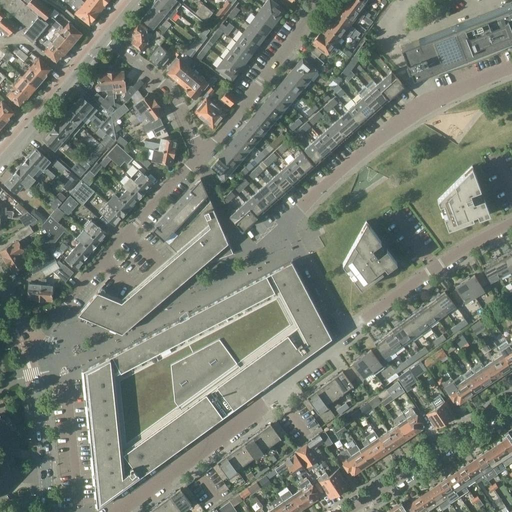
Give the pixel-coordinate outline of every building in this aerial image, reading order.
[(24,2),(23,1),(21,0),(0,0),(0,3),(13,15),(24,2)] [(38,0),(30,0),(27,4),(32,8),(39,14),(45,20),(52,12),(38,0)] [(95,17),(101,9),(90,0),(85,0),(84,2),(81,0),(76,0),(75,1),(95,17)] [(90,0),(101,9),(107,1),(105,0),(90,0)] [(153,5),(169,18),(170,19),(176,12),(161,0),(157,0),(155,0),(153,3),(153,5)] [(161,0),(176,12),(177,11),(177,10),(176,10),(181,4),(176,0),(161,0)] [(222,7),(226,11),(227,11),(233,4),(228,0),(222,7)] [(278,19),(284,10),(271,0),(268,0),(263,7),(278,19)] [(362,8),(365,3),(360,0),(347,0),(346,2),(364,15),(366,11),(362,8)] [(79,9),(76,13),(89,24),(95,17),(75,1),(73,4),(79,9)] [(32,8),(27,4),(24,2),(13,15),(21,21),(32,8)] [(339,10),(353,20),(356,16),(361,19),(361,18),(370,25),(373,22),(364,15),(346,2),(343,5),(341,6),(339,10)] [(511,3),(419,40),(419,39),(401,46),(404,54),(405,54),(407,61),(406,61),(409,69),(410,68),(413,77),(423,73),(424,73),(438,68),(438,67),(445,65),(446,67),(445,67),(445,68),(444,68),(444,69),(445,69),(445,70),(446,70),(446,71),(447,71),(456,68),(462,66),(467,64),(476,61),(485,58),(493,54),(496,52),(504,49),(504,48),(505,47),(505,46),(504,45),(503,45),(502,45),(501,43),(508,40),(508,42),(508,41),(511,39),(511,3)] [(203,4),(196,13),(206,22),(214,12),(203,4)] [(153,5),(148,11),(147,12),(167,28),(170,23),(167,21),(169,18),(153,5)] [(221,18),(226,11),(222,7),(216,15),(221,18)] [(271,27),(278,19),(263,7),(256,16),(271,27)] [(38,16),(39,14),(32,8),(21,21),(28,28),(38,16)] [(336,15),(334,19),(348,30),(351,26),(350,25),(353,20),(339,10),(336,13),(336,15)] [(0,28),(8,35),(9,34),(11,34),(13,31),(13,30),(17,25),(16,25),(9,19),(10,19),(4,14),(4,15),(0,11),(0,28)] [(163,32),(167,28),(147,12),(142,19),(153,28),(155,25),(163,32)] [(50,15),(46,20),(59,31),(63,26),(50,15)] [(42,19),(38,16),(28,28),(23,34),(33,42),(45,27),(50,31),(53,27),(49,23),(46,21),(43,18),(42,19)] [(271,27),(256,16),(250,25),(264,36),(271,27)] [(329,23),(326,27),(340,37),(344,32),(349,36),(353,39),(356,35),(351,32),(348,30),(334,19),(331,22),(329,23)] [(60,33),(72,44),(81,33),(74,27),(73,25),(71,24),(69,22),(60,33)] [(134,34),(134,37),(152,35),(151,33),(148,33),(147,29),(139,22),(131,32),(134,34)] [(258,44),(264,36),(250,25),(243,33),(258,44)] [(201,32),(201,33),(206,36),(210,31),(205,27),(201,32)] [(321,36),(334,46),(336,47),(339,43),(337,42),(340,37),(326,27),(324,30),(324,32),(321,36)] [(72,44),(60,33),(55,29),(54,31),(55,32),(53,34),(54,35),(50,40),(52,42),(65,53),(72,44)] [(206,36),(201,33),(196,39),(196,40),(201,45),(207,37),(206,36)] [(243,33),(237,42),(251,53),(258,44),(243,33)] [(334,46),(321,36),(319,34),(313,41),(316,42),(314,45),(330,56),(333,52),(331,50),(334,46)] [(152,35),(134,37),(135,39),(132,42),(142,51),(152,38),(152,35)] [(159,45),(161,42),(164,38),(161,35),(158,39),(156,38),(155,39),(156,42),(159,45)] [(201,45),(195,40),(192,45),(197,50),(201,45)] [(65,53),(52,42),(44,52),(56,62),(60,57),(60,58),(65,53)] [(237,42),(230,50),(245,62),(251,53),(237,42)] [(177,56),(180,52),(181,52),(172,45),(168,50),(172,52),(177,56)] [(196,52),(190,47),(189,45),(183,52),(191,58),(196,52)] [(358,51),(363,54),(366,49),(362,45),(358,51)] [(12,52),(13,52),(23,61),(28,56),(20,49),(19,50),(16,47),(12,52)] [(151,57),(150,58),(161,67),(162,66),(161,66),(165,61),(166,62),(171,55),(161,47),(151,58),(151,57)] [(8,50),(7,52),(2,58),(7,62),(14,55),(8,50)] [(238,70),(245,62),(230,50),(223,59),(238,70)] [(363,54),(358,51),(354,56),(359,60),(363,54)] [(318,68),(323,63),(311,53),(307,59),(318,68)] [(39,58),(31,67),(43,78),(48,73),(47,73),(51,68),(39,58)] [(170,70),(168,72),(178,81),(189,68),(179,60),(176,58),(168,68),(170,70)] [(295,67),(309,79),(317,70),(303,58),(295,67)] [(223,59),(217,68),(232,79),(238,70),(223,59)] [(346,67),(351,70),(355,65),(350,61),(346,67)] [(36,87),(43,78),(31,67),(23,76),(36,87)] [(302,87),(309,79),(295,67),(288,75),(302,87)] [(346,67),(342,72),(347,76),(351,70),(346,67)] [(199,76),(189,68),(178,81),(186,88),(186,89),(185,91),(186,91),(199,76)] [(391,71),(384,78),(397,93),(401,89),(399,88),(403,85),(391,71)] [(132,86),(124,86),(123,72),(111,73),(113,94),(124,93),(124,95),(122,98),(126,102),(138,90),(133,86),(133,87),(132,86)] [(13,84),(15,86),(28,97),(36,87),(23,76),(19,73),(14,79),(15,81),(13,84)] [(111,114),(115,112),(113,94),(111,73),(100,74),(101,89),(107,89),(107,95),(100,104),(111,114)] [(295,96),(302,87),(288,75),(281,83),(295,96)] [(342,79),(337,75),(333,80),(338,84),(342,79)] [(195,99),(208,84),(212,87),(217,80),(214,77),(208,84),(199,76),(186,91),(195,99)] [(384,78),(377,84),(388,98),(392,95),(393,96),(397,93),(384,78)] [(388,98),(377,84),(373,80),(366,87),(383,106),(386,102),(385,101),(388,98)] [(281,83),(274,92),(288,104),(295,96),(281,83)] [(341,88),(338,84),(332,89),(336,93),(341,88)] [(12,89),(7,95),(19,106),(23,101),(24,101),(28,97),(15,86),(12,89)] [(215,90),(211,87),(203,96),(207,99),(215,90)] [(359,93),(362,97),(374,110),(377,107),(379,109),(383,106),(366,87),(359,93)] [(341,88),(336,93),(340,97),(345,92),(341,88)] [(229,91),(228,90),(221,99),(226,103),(230,106),(237,98),(229,91)] [(281,112),(288,104),(274,92),(267,100),(281,112)] [(136,118),(140,115),(157,103),(149,93),(133,105),(139,112),(135,115),(136,118)] [(81,96),(73,106),(85,116),(89,119),(97,110),(81,96)] [(362,97),(355,104),(368,118),(372,115),(371,114),(374,110),(362,97)] [(334,98),(328,103),(332,107),(338,103),(334,98)] [(195,112),(204,120),(215,106),(206,99),(195,112)] [(215,106),(204,120),(213,127),(224,114),(220,110),(226,103),(221,99),(215,106)] [(260,108),(274,120),(281,112),(267,100),(260,108)] [(0,115),(6,121),(10,117),(10,116),(14,112),(2,101),(0,103),(0,115)] [(111,114),(113,123),(130,110),(124,103),(115,112),(111,114)] [(157,103),(140,115),(144,120),(148,117),(151,121),(143,127),(145,133),(153,130),(163,125),(159,116),(164,112),(157,103)] [(332,107),(328,103),(323,107),(327,112),(332,107)] [(368,118),(355,104),(348,110),(360,123),(363,120),(364,122),(368,118)] [(66,113),(81,126),(85,122),(81,119),(85,116),(73,106),(66,113)] [(267,129),(274,120),(260,108),(253,116),(267,129)] [(348,110),(341,116),(354,131),(358,128),(356,126),(360,123),(348,110)] [(319,111),(314,116),(318,120),(323,116),(319,111)] [(66,113),(59,122),(74,135),(79,129),(81,126),(66,113)] [(91,121),(107,135),(115,141),(116,140),(113,123),(111,114),(102,125),(93,118),(91,121)] [(260,137),(267,129),(253,116),(246,125),(260,137)] [(314,116),(309,120),(313,125),(318,120),(314,116)] [(350,135),(354,131),(341,116),(333,123),(345,136),(349,133),(350,135)] [(72,137),(74,135),(59,122),(51,131),(63,141),(68,134),(72,137)] [(333,123),(326,129),(339,144),(343,141),(342,139),(345,136),(333,123)] [(305,124),(300,128),(304,133),(309,128),(305,124)] [(168,134),(163,125),(153,130),(157,138),(160,137),(168,134)] [(260,137),(246,125),(239,133),(253,145),(260,137)] [(295,133),(298,137),(304,133),(300,128),(295,133)] [(336,147),(339,144),(326,129),(319,136),(331,149),(334,146),(336,147)] [(51,131),(44,140),(55,150),(59,145),(66,149),(69,146),(63,141),(51,131)] [(246,153),(253,145),(239,133),(232,141),(246,153)] [(144,147),(153,149),(174,152),(176,141),(171,140),(168,134),(160,137),(161,138),(160,144),(146,141),(144,147)] [(107,149),(115,141),(107,135),(100,143),(107,149)] [(319,136),(312,142),(325,157),(329,154),(328,152),(331,149),(319,136)] [(287,140),(282,144),(286,149),(291,144),(287,140)] [(239,161),(246,153),(232,141),(225,149),(239,161)] [(325,157),(312,142),(304,149),(316,162),(320,159),(321,160),(325,157)] [(93,152),(98,156),(105,148),(100,143),(93,152)] [(133,159),(118,145),(117,144),(106,155),(119,168),(124,162),(127,165),(133,159)] [(286,149),(282,144),(277,149),(281,153),(286,149)] [(51,162),(36,148),(29,155),(29,156),(28,158),(39,168),(45,173),(52,179),(55,176),(46,168),(51,162)] [(152,160),(157,161),(172,164),(174,152),(153,149),(152,160)] [(232,170),(239,161),(225,149),(218,158),(232,170)] [(302,151),(295,157),(308,172),(312,169),(310,168),(314,164),(302,151)] [(84,155),(82,158),(90,165),(98,156),(93,152),(88,159),(84,155)] [(80,176),(90,165),(82,158),(77,153),(73,158),(77,163),(71,169),(80,176)] [(273,153),(268,157),(272,162),(277,157),(273,153)] [(111,160),(107,156),(99,164),(102,166),(104,168),(111,160)] [(139,160),(147,168),(151,163),(143,156),(139,160)] [(263,162),(267,166),(272,162),(268,157),(263,162)] [(295,157),(288,164),(300,177),(303,174),(304,176),(308,172),(295,157)] [(28,158),(20,166),(32,176),(39,168),(28,158)] [(225,178),(232,170),(218,158),(211,166),(216,171),(225,178)] [(69,179),(73,174),(56,159),(52,164),(69,179)] [(288,164),(280,170),(294,185),(297,182),(296,180),(300,177),(288,164)] [(13,174),(28,187),(31,183),(35,187),(39,183),(35,179),(32,176),(20,166),(13,174)] [(90,170),(95,175),(99,171),(94,166),(90,170)] [(259,166),(254,170),(258,175),(263,170),(259,166)] [(481,189),(480,187),(472,166),(437,200),(448,229),(490,213),(484,198),(476,200),(473,192),(481,189)] [(139,169),(131,177),(145,191),(153,182),(142,172),(139,169)] [(86,185),(95,175),(90,170),(81,180),(86,185)] [(258,175),(254,170),(249,175),(253,179),(258,175)] [(280,170),(273,177),(285,190),(288,187),(290,189),(294,185),(280,170)] [(26,189),(28,187),(13,174),(5,183),(14,191),(17,194),(23,186),(26,189)] [(131,177),(123,185),(138,199),(145,191),(131,177)] [(273,177),(266,183),(280,198),(283,195),(282,193),(285,190),(273,177)] [(166,242),(190,216),(209,196),(201,178),(152,230),(166,242)] [(245,179),(240,183),(244,188),(249,183),(245,179)] [(81,180),(70,193),(83,204),(95,191),(86,185),(81,180)] [(235,188),(239,192),(244,188),(240,183),(235,188)] [(280,198),(266,183),(259,189),(271,203),(274,200),(275,201),(280,198)] [(130,207),(138,199),(123,185),(115,193),(130,207)] [(259,189),(252,196),(265,211),(269,207),(267,206),(271,203),(259,189)] [(231,191),(226,196),(230,201),(235,196),(231,191)] [(56,197),(61,202),(67,196),(63,192),(62,193),(60,192),(56,197)] [(115,193),(108,201),(123,215),(130,207),(115,193)] [(70,196),(59,209),(68,216),(79,204),(70,196)] [(190,216),(210,262),(233,253),(228,242),(209,196),(190,216)] [(252,196),(244,203),(256,216),(260,213),(261,214),(265,211),(252,196)] [(61,202),(56,197),(52,202),(54,204),(51,208),(54,210),(61,202)] [(99,210),(103,214),(114,224),(123,215),(108,201),(106,203),(99,210)] [(15,208),(23,215),(28,211),(19,203),(15,208)] [(244,203),(238,209),(251,223),(254,220),(253,219),(256,216),(244,203)] [(0,217),(7,218),(12,218),(13,211),(7,211),(7,207),(2,207),(2,204),(0,204),(0,217)] [(238,209),(230,216),(242,229),(246,226),(247,227),(251,223),(238,209)] [(28,211),(23,215),(19,217),(25,227),(28,225),(36,220),(37,219),(36,218),(28,211)] [(47,219),(40,213),(36,218),(37,219),(43,225),(47,219)] [(64,232),(66,229),(51,215),(47,219),(43,225),(43,230),(50,248),(54,243),(64,232)] [(78,314),(122,333),(201,265),(210,262),(190,216),(166,242),(178,253),(122,301),(97,291),(78,314)] [(36,220),(28,225),(25,227),(15,233),(19,240),(32,231),(30,228),(38,223),(36,220)] [(83,228),(100,242),(107,234),(91,220),(90,221),(88,220),(83,226),(84,227),(83,228)] [(381,241),(380,240),(366,221),(343,264),(361,289),(397,262),(387,248),(380,253),(374,246),(381,241)] [(83,228),(76,237),(76,238),(92,251),(100,242),(83,228)] [(92,251),(76,238),(75,239),(79,243),(73,250),(84,260),(92,251)] [(0,252),(6,261),(24,251),(18,241),(13,244),(0,252)] [(502,256),(510,272),(511,270),(511,252),(510,249),(505,252),(506,254),(502,256)] [(73,250),(65,258),(77,268),(84,260),(73,250)] [(25,253),(24,251),(6,261),(13,271),(26,263),(21,255),(25,253)] [(56,262),(59,267),(64,264),(59,260),(53,255),(42,263),(37,265),(41,271),(56,262)] [(510,272),(502,256),(498,258),(497,256),(491,259),(500,277),(510,272)] [(30,270),(34,267),(37,265),(42,263),(39,257),(26,265),(30,270)] [(500,277),(491,259),(486,262),(486,264),(482,266),(490,282),(500,277)] [(113,354),(140,407),(309,300),(312,299),(292,261),(113,354)] [(64,264),(59,267),(58,267),(69,277),(73,272),(64,264)] [(53,271),(65,282),(69,277),(58,267),(53,271)] [(482,287),(488,283),(481,272),(475,276),(475,275),(470,277),(469,276),(464,279),(475,297),(484,291),(482,287)] [(41,279),(41,284),(39,299),(51,301),(52,285),(46,285),(46,279),(41,278),(41,279)] [(29,283),(28,298),(39,299),(41,284),(41,279),(39,279),(38,284),(29,283)] [(475,297),(464,279),(459,282),(460,284),(455,287),(456,288),(450,291),(457,302),(463,299),(465,302),(475,297)] [(435,297),(446,313),(455,306),(445,292),(441,295),(440,293),(435,297)] [(431,302),(427,305),(437,319),(446,313),(435,297),(430,300),(431,302)] [(257,392),(315,349),(332,337),(312,299),(309,300),(140,407),(167,457),(200,433),(213,423),(206,414),(217,406),(224,415),(246,399),(257,392)] [(429,325),(437,319),(427,305),(423,307),(422,306),(417,309),(429,325)] [(488,313),(493,320),(504,313),(499,306),(488,313)] [(410,317),(420,332),(429,325),(417,309),(412,313),(413,315),(410,317)] [(422,335),(420,332),(410,317),(406,320),(405,318),(400,322),(411,338),(414,341),(422,335)] [(481,321),(472,328),(477,335),(485,329),(481,321)] [(403,344),(411,338),(400,322),(395,326),(396,327),(392,330),(403,344)] [(403,344),(392,330),(388,333),(387,331),(382,335),(394,351),(403,344)] [(385,357),(394,351),(382,335),(377,338),(378,340),(374,343),(377,347),(385,357)] [(460,348),(468,343),(463,335),(455,340),(460,348)] [(452,343),(445,348),(448,353),(455,348),(452,343)] [(372,350),(371,349),(367,352),(366,351),(361,354),(373,371),(375,374),(384,368),(382,365),(387,361),(385,357),(377,347),(372,350)] [(443,348),(435,353),(440,360),(448,355),(443,348)] [(511,349),(511,348),(501,354),(511,369),(511,368),(511,349)] [(490,356),(493,360),(502,374),(506,371),(507,372),(511,369),(501,354),(499,350),(490,356)] [(113,354),(83,370),(85,384),(97,507),(167,457),(140,407),(113,354)] [(353,364),(348,368),(355,378),(361,386),(363,384),(364,378),(373,371),(361,354),(355,358),(357,360),(353,363),(353,364)] [(409,369),(408,369),(411,373),(414,378),(426,369),(420,360),(418,362),(409,369)] [(493,360),(484,366),(494,381),(498,378),(498,377),(502,374),(493,360)] [(482,363),(472,369),(484,386),(488,383),(489,384),(494,381),(484,366),(482,363)] [(339,374),(338,373),(333,376),(344,392),(353,386),(350,382),(355,378),(348,368),(339,374)] [(414,378),(411,373),(408,369),(396,377),(406,392),(412,387),(410,385),(416,381),(414,378)] [(463,375),(475,393),(480,390),(479,389),(484,386),(472,369),(463,375)] [(456,385),(465,398),(470,396),(470,397),(475,393),(463,375),(454,381),(456,385)] [(329,382),(325,384),(335,399),(344,392),(333,376),(327,380),(329,382)] [(442,383),(446,390),(456,405),(465,398),(456,385),(454,381),(452,378),(445,383),(444,381),(442,383)] [(386,389),(393,399),(404,391),(397,381),(386,389)] [(335,399),(325,384),(321,387),(320,385),(315,389),(327,405),(335,399)] [(327,405),(315,389),(310,393),(311,394),(302,401),(309,411),(315,407),(320,415),(329,408),(327,405)] [(393,399),(386,389),(377,395),(384,405),(393,399)] [(372,407),(381,401),(377,395),(368,401),(372,407)] [(454,416),(445,401),(439,405),(436,400),(432,403),(445,422),(454,416)] [(364,410),(370,406),(371,405),(368,402),(361,406),(364,410)] [(432,410),(426,414),(435,428),(445,422),(432,403),(428,405),(432,410)] [(213,423),(224,415),(217,406),(206,414),(213,423)] [(403,414),(405,418),(415,432),(424,426),(414,411),(414,412),(412,409),(403,414)] [(358,410),(350,415),(353,420),(361,414),(358,410)] [(405,418),(396,423),(407,439),(412,436),(411,435),(415,432),(405,418)] [(266,427),(265,425),(260,429),(272,445),(281,438),(286,434),(276,420),(270,424),(266,427)] [(340,422),(332,427),(335,432),(343,426),(340,422)] [(402,442),(407,439),(396,423),(387,430),(397,444),(401,441),(402,442)] [(252,437),(263,451),(272,445),(260,429),(255,433),(256,434),(252,437)] [(328,447),(333,443),(324,430),(319,433),(328,447)] [(387,430),(378,436),(388,451),(393,448),(392,447),(397,444),(387,430)] [(502,441),(502,442),(511,457),(511,455),(511,454),(511,453),(511,436),(511,438),(508,434),(510,433),(509,432),(508,431),(505,433),(507,436),(502,440),(502,441)] [(320,451),(317,446),(322,442),(317,434),(307,441),(313,449),(316,454),(320,451)] [(383,455),(388,451),(378,436),(369,442),(379,457),(383,454),(383,455)] [(263,451),(252,437),(249,439),(248,438),(243,442),(254,458),(263,451)] [(363,446),(360,448),(370,464),(375,461),(374,460),(379,457),(369,442),(367,439),(361,443),(363,446)] [(235,449),(245,464),(254,458),(243,442),(238,445),(239,447),(235,449)] [(511,461),(511,457),(502,442),(499,442),(497,443),(497,445),(492,448),(495,452),(496,452),(500,456),(499,457),(501,460),(505,466),(511,461)] [(317,460),(317,459),(306,443),(294,451),(305,467),(317,460)] [(365,467),(370,464),(360,448),(350,454),(360,469),(364,466),(365,467)] [(485,453),(484,454),(492,466),(497,463),(501,470),(506,467),(505,466),(501,460),(499,457),(500,456),(496,452),(495,452),(492,448),(489,451),(487,450),(485,451),(485,453)] [(245,464),(235,449),(231,452),(230,451),(225,454),(237,470),(245,464)] [(225,454),(220,458),(221,460),(217,462),(212,466),(222,481),(237,470),(225,454)] [(360,469),(350,454),(346,458),(344,454),(339,457),(351,475),(360,469)] [(487,469),(492,466),(484,454),(483,454),(481,454),(479,455),(479,457),(475,459),(478,464),(476,465),(479,470),(480,469),(482,473),(487,480),(488,480),(492,477),(487,469)] [(293,476),(304,468),(295,455),(284,462),(284,463),(289,469),(293,476)] [(321,456),(317,459),(317,460),(322,467),(339,493),(349,486),(338,470),(337,470),(332,473),(321,456)] [(466,465),(466,466),(474,479),(477,483),(481,480),(490,493),(494,490),(492,486),(488,480),(487,480),(482,473),(480,469),(479,470),(476,465),(478,464),(475,459),(470,463),(468,462),(466,464),(466,465)] [(279,475),(289,469),(284,463),(275,469),(278,473),(279,475)] [(461,469),(456,473),(459,477),(459,476),(463,481),(462,482),(466,488),(470,485),(468,482),(474,479),(466,466),(465,466),(463,466),(461,467),(461,469)] [(331,498),(339,493),(322,467),(317,470),(320,475),(316,477),(331,498)] [(278,473),(275,469),(267,475),(269,478),(278,473)] [(459,477),(456,473),(452,475),(450,474),(448,476),(448,478),(447,479),(459,497),(468,491),(466,488),(462,482),(463,481),(459,476),(459,477)] [(272,483),(266,475),(259,481),(264,488),(272,483)] [(443,481),(437,485),(440,489),(441,488),(445,493),(444,494),(450,503),(459,497),(447,479),(446,479),(445,478),(443,480),(443,481)] [(299,484),(302,488),(311,502),(319,496),(310,481),(309,482),(307,479),(299,484)] [(248,488),(252,494),(261,488),(257,482),(248,488)] [(175,490),(170,494),(182,510),(191,503),(188,499),(193,495),(186,485),(176,492),(175,490)] [(430,490),(429,490),(429,491),(427,490),(437,504),(440,509),(450,503),(444,494),(445,493),(441,488),(440,489),(437,485),(434,487),(432,486),(430,488),(430,490)] [(306,505),(310,503),(311,502),(302,488),(293,494),(303,509),(307,506),(306,505)] [(290,490),(279,497),(289,511),(296,511),(297,511),(296,511),(298,511),(303,509),(293,494),(290,490)] [(424,494),(420,496),(423,500),(421,502),(425,506),(428,510),(437,504),(427,490),(424,492),(424,494)] [(179,511),(182,510),(170,494),(165,498),(166,499),(163,502),(169,511),(179,511)] [(230,501),(234,506),(243,500),(239,494),(230,501)] [(480,507),(484,504),(478,495),(473,497),(480,507)] [(410,503),(415,511),(424,511),(428,510),(425,506),(421,502),(423,500),(420,496),(416,499),(414,499),(411,500),(411,502),(410,503)] [(271,502),(274,507),(277,511),(289,511),(279,497),(271,502)] [(237,511),(230,501),(219,509),(220,511),(237,511)] [(158,503),(153,507),(156,511),(169,511),(163,502),(159,505),(158,503)] [(415,511),(410,503),(408,502),(406,504),(406,506),(405,507),(401,502),(398,504),(399,506),(400,507),(400,506),(403,511),(402,511),(401,511),(415,511)]
